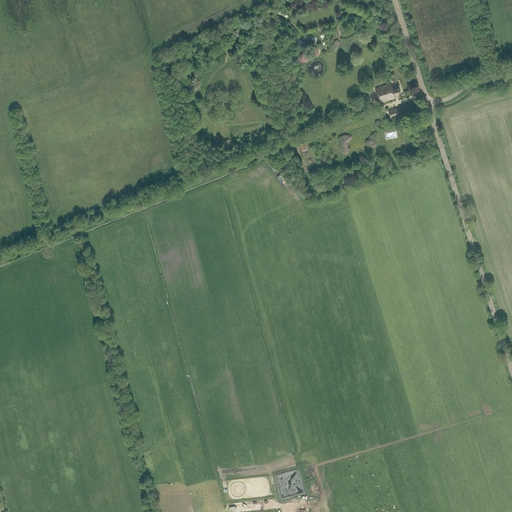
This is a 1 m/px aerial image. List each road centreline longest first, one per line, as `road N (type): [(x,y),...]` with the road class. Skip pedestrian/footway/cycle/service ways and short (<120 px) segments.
road 1 (track): [(0,262),(294,144)]
road 2 (track): [(77,230),(152,511)]
road 3 (tertiary): [(511,371),(428,105)]
